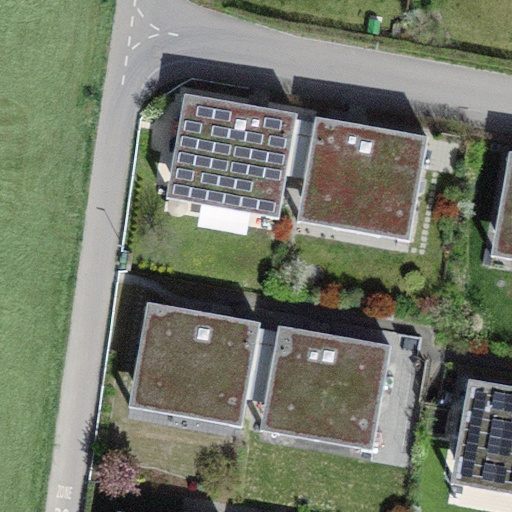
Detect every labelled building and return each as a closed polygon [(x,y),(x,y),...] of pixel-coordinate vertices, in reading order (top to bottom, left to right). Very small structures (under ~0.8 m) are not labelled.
[(268,111),(183,95),(168,174),(268,193),(264,216),(277,219),(297,116),(268,111)] [(345,124),(316,119),(302,198),(400,216),(396,239),(409,242),(428,138),(345,124)] [(511,153),(510,153),(495,233),(511,235),(511,153)] [(227,318),(147,305),(134,384),(232,400),(228,425),(242,428),(259,324),(227,318)] [(308,333),(279,328),(265,408),(364,426),(360,450),(372,452),(391,348),(308,333)] [(511,388),(470,381),(456,459),(511,469),(511,388)]
